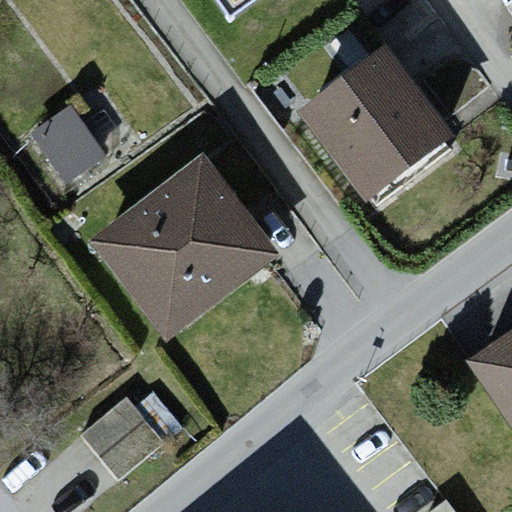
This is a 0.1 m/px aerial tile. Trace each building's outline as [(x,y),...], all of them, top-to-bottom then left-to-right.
[(216,0),(227,15),(247,0),(216,0)] [(445,134),(373,43),(288,110),(360,201),(445,134)] [(44,130),(66,180),(105,164),(83,113),(44,130)] [(270,252),(193,150),(78,237),(155,338),(270,252)] [(511,313),(447,358),(511,450),(511,313)] [(130,403),(93,434),(125,473),(163,442),(130,403)]
